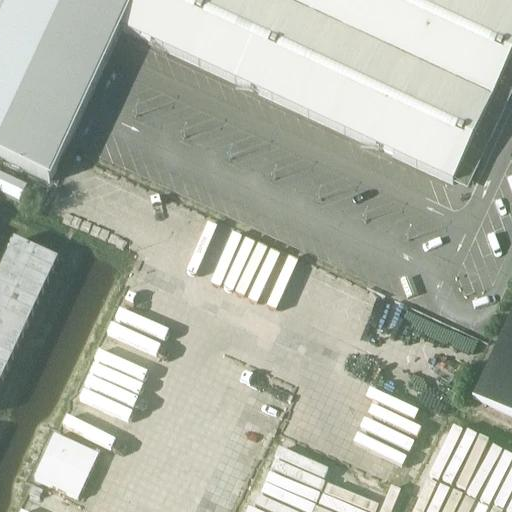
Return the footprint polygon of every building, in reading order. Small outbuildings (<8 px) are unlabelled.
[(0,0),(0,160),(50,184),(121,32),(135,0),(0,0)] [(453,186),(511,56),(511,0),(135,0),(121,32),(453,186)] [(0,191),(22,201),(29,185),(0,171),(0,191)] [(266,267),(276,242),(254,234),(248,251),(260,256),(248,287),(271,297),(282,268),(299,274),(302,266),(301,265),(305,255),(282,246),(273,270),(266,267)] [(14,243),(0,273),(0,387),(58,263),(14,243)] [(511,313),(487,369),(472,402),(511,420),(511,313)] [(80,499),(100,454),(56,435),(36,479),(80,499)]
